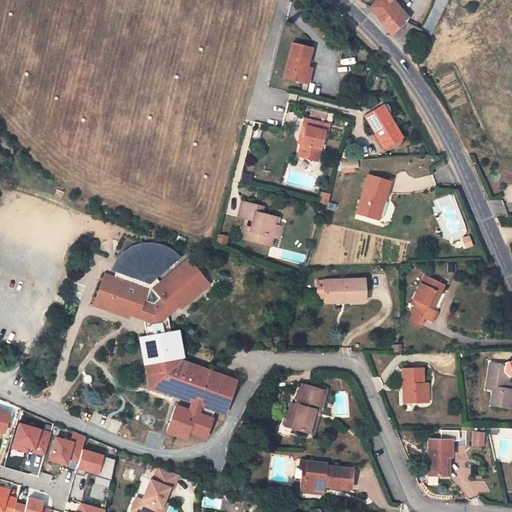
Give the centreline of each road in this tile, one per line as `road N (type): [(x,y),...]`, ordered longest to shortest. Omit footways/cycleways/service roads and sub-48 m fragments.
road 1 (residential): [(456,511),(409,497),(354,362),(261,359),(220,442),(161,455),(0,389)]
road 2 (tertiary): [(335,0),(429,103),(511,290)]
road 3 (unknown): [(292,0),(256,115)]
